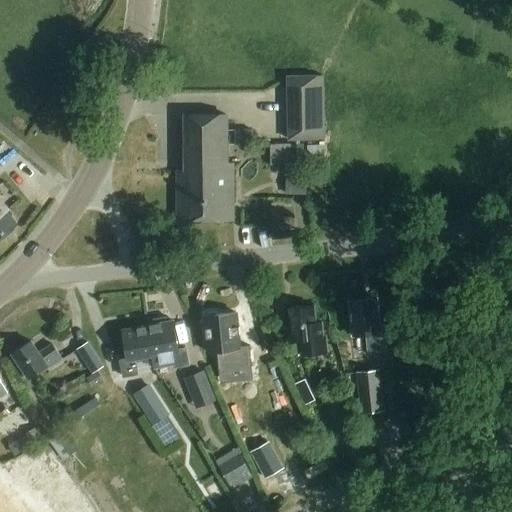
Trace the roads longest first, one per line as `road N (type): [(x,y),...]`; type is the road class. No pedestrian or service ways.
road 1 (residential): [(511,221),(134,267)]
road 2 (residential): [(303,511),(390,469),(511,442)]
road 3 (tertiary): [(93,172),(128,85),(138,0)]
road 4 (tertiary): [(9,282),(93,172)]
road 5 (residential): [(134,267),(9,282)]
